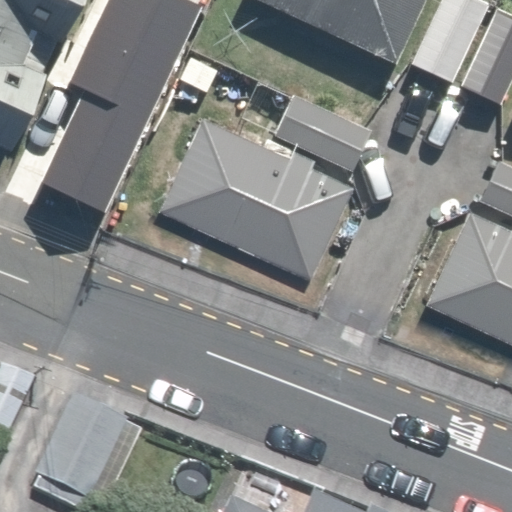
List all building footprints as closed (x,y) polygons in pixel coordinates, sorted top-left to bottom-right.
[(0,0),(0,150),(67,0),(0,0)] [(97,238),(202,11),(178,0),(111,0),(98,29),(102,31),(96,44),(122,56),(48,215),(97,238)] [(244,0),(389,68),(421,0),(244,0)] [(483,6),(469,0),(438,0),(409,68),(448,86),(483,6)] [(511,73),(511,19),(492,11),(457,91),(497,108),(511,73)] [(289,97),(271,136),(350,173),(368,134),(289,97)] [(281,159),(194,118),(149,212),(300,283),(344,189),(301,168),(305,161),(284,152),(281,159)] [(511,170),(493,162),(474,201),(511,218),(511,170)] [(507,235),(465,215),(421,307),(511,351),(511,227),(507,235)] [(123,417),(56,386),(13,480),(80,510),(123,417)] [(280,511),(263,511),(219,494),(211,511),(366,511),(292,482),(280,511)]
